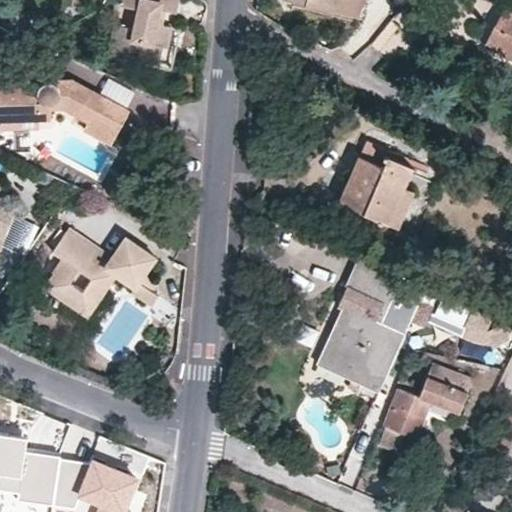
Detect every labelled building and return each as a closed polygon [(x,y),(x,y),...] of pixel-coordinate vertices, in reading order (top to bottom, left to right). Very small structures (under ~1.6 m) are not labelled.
[(109,52),(116,23),(129,26),(133,6),(117,2),(117,0),(113,0),(103,51),(109,52)] [(117,0),(117,2),(133,6),(129,26),(116,23),(109,52),(152,63),(157,44),(163,45),(165,24),(154,22),(156,7),(172,10),(174,0),(117,0)] [(362,0),(307,0),(359,13),(362,0)] [(511,57),(511,6),(506,4),(486,41),(485,45),(511,57)] [(375,42),(382,47),(398,26),(392,21),(384,31),(375,42)] [(131,109),(73,77),(32,79),(31,69),(0,71),(0,73),(0,119),(38,118),(52,118),(53,111),(64,111),(94,126),(93,134),(112,143),(131,109)] [(0,119),(0,128),(37,127),(38,118),(0,119)] [(368,138),(340,200),(363,210),(355,227),(378,237),(386,221),(400,227),(416,189),(407,185),(415,166),(390,154),(391,148),(368,138)] [(0,240),(13,213),(0,207),(0,240)] [(68,225),(45,260),(54,267),(46,280),(48,281),(39,297),(76,322),(85,307),(90,310),(109,284),(127,297),(125,303),(146,315),(154,305),(132,289),(156,255),(126,234),(112,255),(71,227),(68,225)] [(425,286),(358,254),(338,302),(343,304),(317,361),(380,389),(410,317),(418,300),(425,286)] [(433,311),(435,307),(418,300),(410,317),(428,324),(430,319),(433,311)] [(496,318),(474,308),(467,323),(464,330),(489,343),(495,338),(499,343),(511,332),(502,321),(492,327),(496,318)] [(467,323),(433,311),(430,319),(464,330),(467,323)] [(473,376),(434,362),(421,394),(398,387),(385,425),(409,433),(420,437),(432,401),(461,410),(473,376)] [(385,425),(377,444),(402,452),(409,433),(385,425)] [(27,440),(0,436),(0,489),(20,493),(19,501),(51,506),(58,460),(58,457),(26,452),(27,440)] [(91,459),(89,464),(78,498),(98,507),(95,511),(126,511),(138,481),(91,459)] [(89,464),(58,460),(51,506),(75,507),(78,498),(89,464)]
